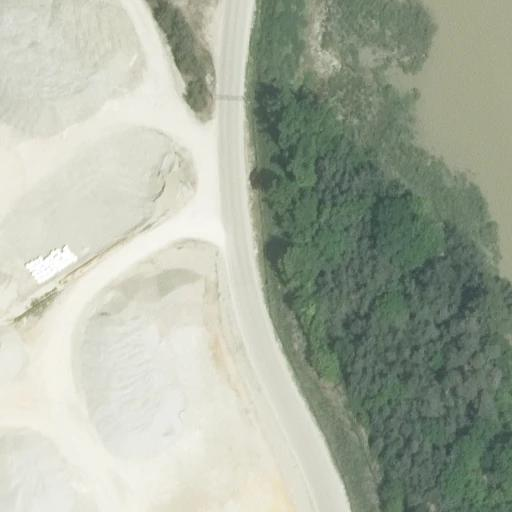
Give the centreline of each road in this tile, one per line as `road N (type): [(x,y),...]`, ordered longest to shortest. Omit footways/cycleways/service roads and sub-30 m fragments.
road 1 (unknown): [(104,453),(111,408),(83,341),(48,319),(0,341)]
road 2 (unknown): [(0,345),(13,409),(62,442)]
